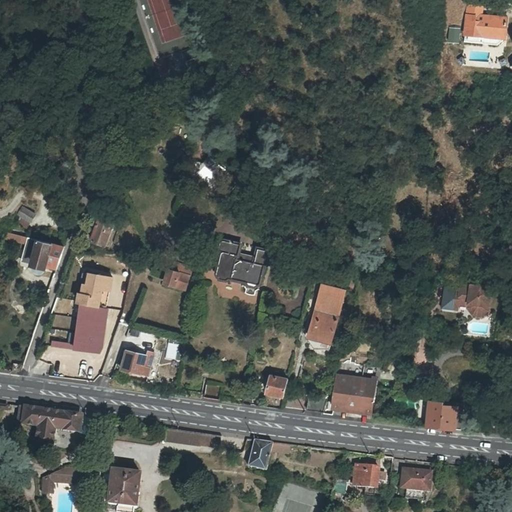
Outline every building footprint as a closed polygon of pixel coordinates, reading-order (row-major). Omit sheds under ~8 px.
[(482,45),(496,47),(504,39),(505,19),(478,16),(480,7),(468,6),(466,27),(465,27),(461,27),(460,34),(464,34),(466,34),(466,36),(465,42),(482,44),(482,45)] [(459,33),(450,35),(452,42),(460,40),(459,33)] [(187,62),(193,77),(217,67),(212,52),(203,55),(187,62)] [(212,188),(227,171),(211,158),(196,174),(212,188)] [(93,204),(101,209),(105,199),(92,190),(88,202),(93,204)] [(17,215),(21,217),(29,222),(34,214),(22,207),(17,215)] [(107,246),(114,222),(110,221),(112,216),(102,210),(92,241),(107,246)] [(20,242),(22,236),(7,232),(5,238),(20,242)] [(63,248),(29,238),(22,261),(45,267),(45,265),(57,268),(63,248)] [(222,253),(217,275),(219,277),(221,280),(228,281),(230,279),(248,283),(249,286),(255,287),(258,286),(259,286),(261,285),(265,267),(269,264),(272,255),(270,251),(258,249),(256,257),(248,256),(247,261),(239,259),(242,245),(241,244),(224,241),(223,241),(222,241),(221,241),(221,242),(220,242),(219,248),(219,249),(219,250),(220,250),(220,251),(221,251),(221,252),(222,253)] [(172,271),(189,277),(191,270),(174,265),(172,271)] [(165,284),(185,291),(189,277),(172,271),(169,270),(165,284)] [(110,292),(112,278),(87,273),(82,293),(80,293),(78,302),(81,303),(76,345),(102,348),(108,308),(99,307),(102,290),(110,292)] [(346,287),(323,282),(312,322),(310,332),(332,338),(335,328),(346,287)] [(460,292),(445,290),(443,311),(458,313),(459,308),(473,308),(476,316),(482,316),(487,310),(487,308),(489,307),(491,289),(460,286),(460,292)] [(148,334),(146,346),(163,349),(165,336),(148,334)] [(154,358),(127,351),(122,370),(149,376),(154,358)] [(363,379),(338,375),(333,409),(347,411),(349,400),(361,391),(363,379)] [(285,397),(289,380),(273,376),(272,376),(268,393),(285,397)] [(376,381),(363,379),(361,391),(349,400),(347,411),(372,414),(376,381)] [(205,398),(220,400),(221,396),(222,387),(207,385),(205,398)] [(252,405),(255,391),(247,389),(244,399),(244,404),(252,405)] [(324,412),(328,397),(313,393),(309,409),(324,412)] [(464,404),(431,400),(429,426),(462,430),(464,404)] [(55,428),(80,432),(82,416),(26,408),(24,421),(23,423),(39,426),(37,441),(53,444),(55,428)] [(90,417),(82,416),(80,432),(80,435),(87,436),(91,433),(93,421),(90,417)] [(216,437),(167,430),(165,441),(215,448),(216,437)] [(256,441),(251,460),(249,466),(268,471),(274,443),(256,441)] [(368,467),(356,466),(354,486),(365,487),(366,487),(377,488),(379,468),(372,468),(372,462),(369,462),(368,467)] [(434,471),(403,468),(401,489),(406,490),(405,498),(424,500),(424,492),(432,492),(434,471)] [(141,474),(112,470),(108,504),(118,505),(117,511),(118,511),(126,511),(127,507),(137,508),(141,474)] [(53,474),(42,479),(42,494),(54,495),(54,484),(77,485),(77,476),(53,474)]
